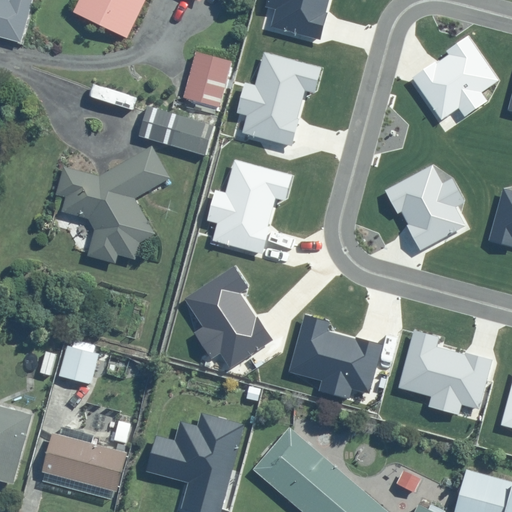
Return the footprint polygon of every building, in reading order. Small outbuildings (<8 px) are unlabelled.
[(0,0),(0,35),(24,41),(33,0),(10,0),(10,1),(0,0)] [(146,0),(196,0),(197,0),(78,0),(73,11),(129,38),(146,0)] [(235,60),(195,50),(183,95),(223,106),(235,60)] [(180,114),(171,145),(208,157),(217,126),(180,114)] [(57,194),(61,195),(66,196),(62,212),(90,218),(94,231),(89,256),(117,262),(118,255),(136,259),(139,248),(154,251),(159,230),(145,227),(136,197),(171,177),(154,146),(97,176),(62,169),(57,194)] [(100,354),(69,347),(63,376),(93,383),(100,354)] [(59,354),(48,352),(43,373),(54,376),(59,354)] [(0,477),(15,482),(33,414),(0,405),(0,477)] [(54,435),(43,481),(116,500),(128,453),(94,444),(96,434),(62,425),(60,436),(54,435)] [(293,427),(256,470),(305,511),(390,511),(392,510),(293,427)] [(404,467),(396,484),(416,492),(423,476),(404,467)] [(511,511),(511,482),(468,471),(456,511),(511,511)] [(423,498),(415,511),(446,511),(447,510),(423,498)]
